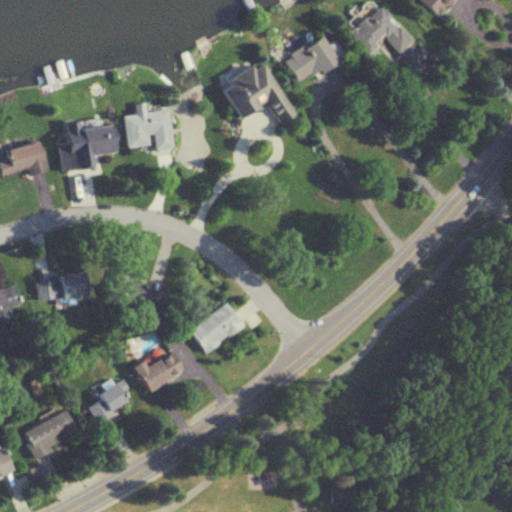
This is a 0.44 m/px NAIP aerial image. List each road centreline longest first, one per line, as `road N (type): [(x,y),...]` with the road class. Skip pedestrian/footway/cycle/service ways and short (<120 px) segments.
road 1 (tertiary): [(65,511),(165,455),(309,347),(401,266),(511,134)]
road 2 (residential): [(0,234),(114,210),(171,226),(242,265),(309,347)]
